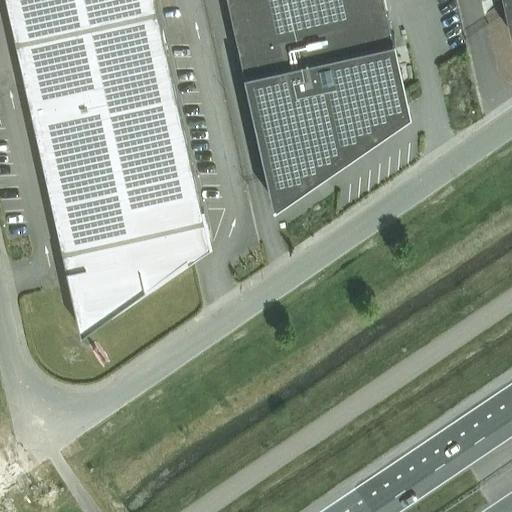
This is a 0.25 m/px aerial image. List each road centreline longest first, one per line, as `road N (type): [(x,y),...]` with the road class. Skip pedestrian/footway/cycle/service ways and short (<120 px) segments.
road 1 (unclassified): [(0,317),(10,364),(27,393),(58,411),(101,408),(511,124)]
road 2 (unclassified): [(198,511),(511,298)]
road 3 (motorway): [(511,418),(373,511)]
